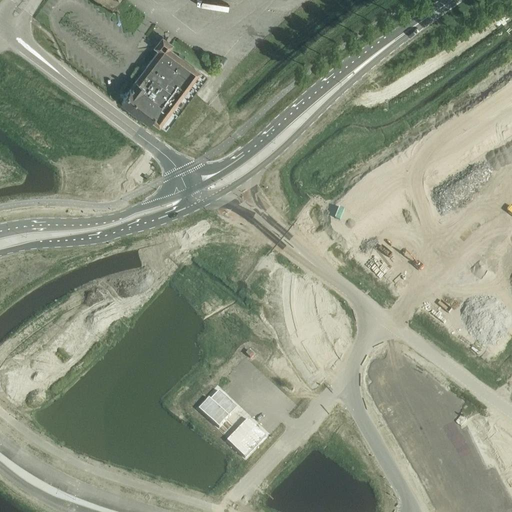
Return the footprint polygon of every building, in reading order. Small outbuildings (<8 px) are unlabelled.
[(95,0),(111,12),(119,1),(117,0),(95,0)] [(159,125),(199,71),(167,47),(160,48),(121,100),(148,121),(150,118),(159,125)] [(219,429),(238,408),(219,392),(211,401),(209,399),(199,410),(219,429)] [(437,423),(447,429),(451,422),(460,427),(470,410),(451,399),(437,423)] [(245,459),(265,437),(248,420),(227,442),(245,459)] [(435,482),(457,444),(429,427),(406,466),(435,482)]
